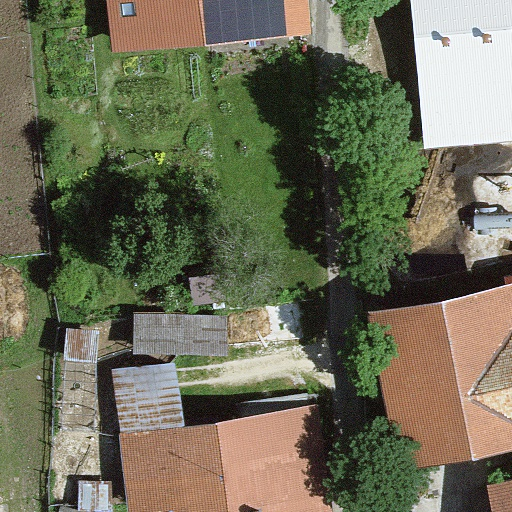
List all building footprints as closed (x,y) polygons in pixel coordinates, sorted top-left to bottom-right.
[(100,0),(102,45),(308,36),(306,0),(100,0)] [(511,0),(402,0),(415,141),(511,132),(511,0)] [(511,280),(364,303),(387,460),(511,440),(511,280)] [(140,305),(139,336),(216,339),(218,309),(140,305)] [(323,511),(317,415),(116,429),(122,511),(323,511)] [(511,511),(511,478),(481,483),(485,511),(511,511)]
